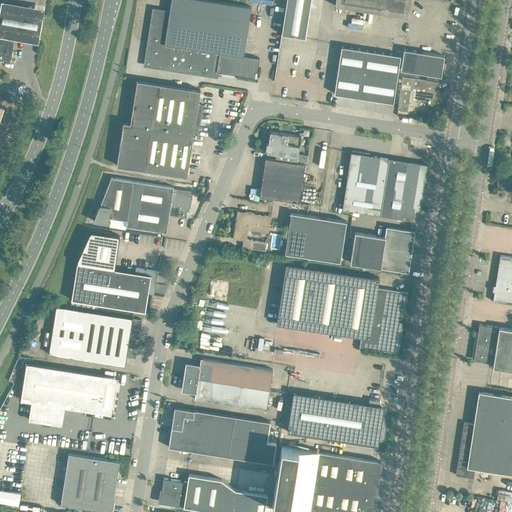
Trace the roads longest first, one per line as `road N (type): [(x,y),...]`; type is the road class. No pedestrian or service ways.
road 1 (unclassified): [(140,511),(167,335),(254,115),(276,109),(453,136)]
road 2 (unclassified): [(453,136),(394,511)]
road 3 (unclassified): [(424,511),(482,141)]
road 4 (secondary): [(0,324),(77,132),(109,0)]
road 5 (secondary): [(71,0),(46,113),(0,216)]
road 6 (unknown): [(152,431),(19,429),(8,411),(13,380)]
road 7 (unclassified): [(482,141),(504,0)]
road 8 (unclassified): [(474,0),(453,136)]
